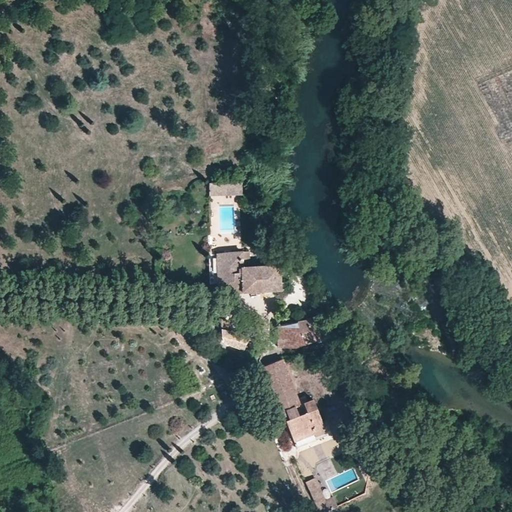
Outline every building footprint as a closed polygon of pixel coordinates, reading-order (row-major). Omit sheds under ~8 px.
[(241,183),(209,183),(209,196),(241,195),(241,183)] [(218,282),(218,294),(240,292),(280,290),(279,266),(242,267),(241,252),(216,255),(218,282)] [(322,339),(320,328),(317,316),(306,318),(307,321),(277,326),(277,347),(293,348),(322,339)] [(229,322),(220,319),(222,337),(222,340),(225,343),(241,349),(243,350),(247,337),(228,330),(229,322)] [(282,359),(260,368),(268,385),(271,393),(275,392),(286,421),(294,441),(314,434),(312,427),(322,423),(313,400),(307,402),(299,405),(297,399),(282,359)] [(275,392),(271,393),(282,423),(286,421),(275,392)] [(304,396),(297,399),(299,405),(307,402),(304,396)] [(314,434),(294,441),(296,447),(327,436),(322,423),(312,427),(314,434)] [(375,455),(367,445),(360,451),(366,460),(375,455)] [(314,478),(304,482),(315,511),(323,511),(335,508),(331,499),(323,501),(314,478)]
